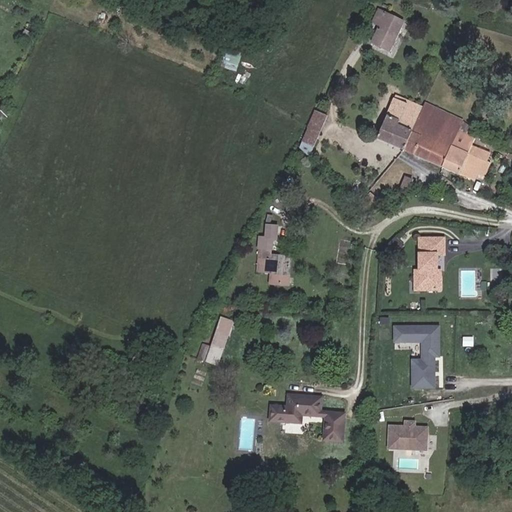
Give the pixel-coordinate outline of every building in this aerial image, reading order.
[(375,41),(392,49),(405,21),(381,9),(375,22),(383,25),(375,41)] [(223,66),(238,71),(243,54),(228,49),(223,66)] [(408,149),(409,147),(426,107),(397,95),(380,138),(408,149)] [(420,153),(424,143),(440,105),(429,100),(426,107),(409,147),(408,149),(420,153)] [(450,165),(464,127),(468,118),(468,117),(440,105),(424,143),(420,153),(450,165)] [(329,116),(331,112),(321,107),(319,111),(329,116)] [(303,144),(311,153),(329,116),(319,111),(303,144)] [(498,161),(494,160),(498,149),(489,146),(492,138),(484,135),(485,133),(482,132),(481,134),(464,127),(450,165),(481,177),(483,172),(492,175),(498,161)] [(407,186),(412,188),(416,180),(410,177),(407,186)] [(281,281),(293,283),(295,255),(274,252),(275,247),(277,247),(278,239),(283,240),(285,226),(274,225),(273,238),(267,237),(264,269),(282,272),(281,281)] [(442,249),(450,248),(449,232),(424,234),(426,267),(421,268),(421,278),(426,278),(427,285),(445,284),(443,266),(438,266),(438,261),(443,261),(442,249)] [(388,247),(395,252),(403,243),(396,238),(388,247)] [(445,352),(446,323),(402,322),(402,336),(430,337),(429,356),(419,356),(418,383),(439,383),(440,356),(437,356),(437,352),(445,352)] [(220,362),(230,333),(218,330),(213,344),(205,342),(200,356),(220,362)] [(325,409),(326,394),(292,391),(291,404),(275,402),(274,417),(305,420),(306,412),(329,414),(328,437),(346,439),(349,410),(325,409)] [(434,449),(436,427),(423,426),(423,421),(414,421),(414,426),(398,425),(397,446),(434,449)]
